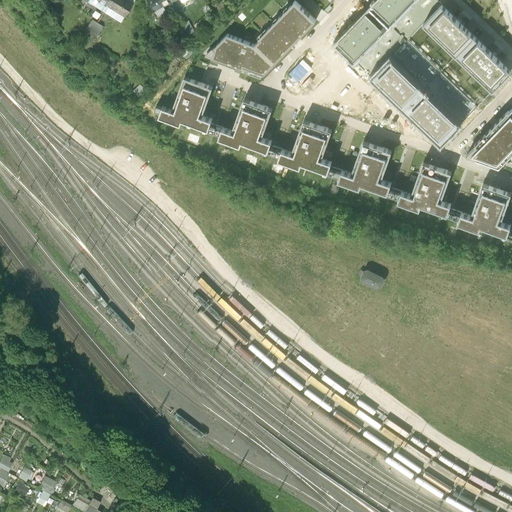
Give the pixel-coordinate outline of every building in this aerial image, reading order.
[(107,7),(111,0),(88,0),(87,2),(104,12),(107,7)] [(129,0),(111,0),(107,7),(123,17),(133,2),(129,0)] [(170,0),(147,0),(154,11),(171,1),(170,0)] [(255,44),(275,63),(316,20),(295,0),(294,0),(259,38),(260,39),(255,44)] [(414,0),(375,0),(336,43),(355,62),(414,0)] [(510,72),(442,6),(410,39),(478,105),(510,72)] [(90,34),(96,24),(91,21),(85,30),(90,34)] [(189,21),(184,23),(189,33),(194,30),(189,21)] [(184,36),(189,33),(184,23),(179,26),(184,36)] [(101,27),(96,24),(90,34),(95,37),(101,27)] [(275,63),(255,44),(227,34),(213,49),(215,50),(211,58),(243,69),(245,66),(265,73),(275,63)] [(187,46),(181,53),(187,58),(193,51),(187,46)] [(166,54),(160,61),(164,65),(171,58),(166,54)] [(459,125),(390,58),(371,78),(440,145),(459,125)] [(297,82),(307,71),(297,62),(287,73),(297,82)] [(213,88),(184,77),(172,111),(162,107),(158,117),(180,125),(182,121),(208,130),(212,120),(202,117),(213,88)] [(146,89),(140,84),(133,91),(139,96),(146,89)] [(272,109),(243,99),(231,132),(222,128),(218,139),(240,147),(242,142),(268,152),(272,142),(262,138),(272,109)] [(511,108),(509,111),(508,110),(475,145),(476,146),(466,156),(499,168),(506,160),(511,162),(511,108)] [(332,130),(303,120),(291,153),(282,150),(278,160),(300,168),(302,163),(328,173),(331,163),(322,159),(332,130)] [(392,152),(363,141),(351,175),(341,171),(337,181),(360,189),(361,185),(388,194),(391,184),(381,181),(392,152)] [(411,196),(401,192),(397,203),(419,210),(421,206),(447,215),(451,206),(441,202),(451,173),(423,163),(411,196)] [(471,217),(461,214),(457,224),(479,232),(481,228),(507,237),(511,227),(501,223),(511,194),(482,184),(471,217)] [(383,277),(368,269),(363,271),(360,277),(361,282),(376,289),(381,288),(384,281),(383,277)] [(6,453),(0,465),(0,481),(7,485),(19,460),(6,453)] [(21,477),(30,481),(35,469),(26,465),(21,477)] [(55,492),(61,480),(48,474),(42,485),(55,492)] [(45,489),(41,499),(50,502),(53,492),(45,489)] [(64,498),(58,511),(60,511),(70,511),(75,503),(64,498)]
